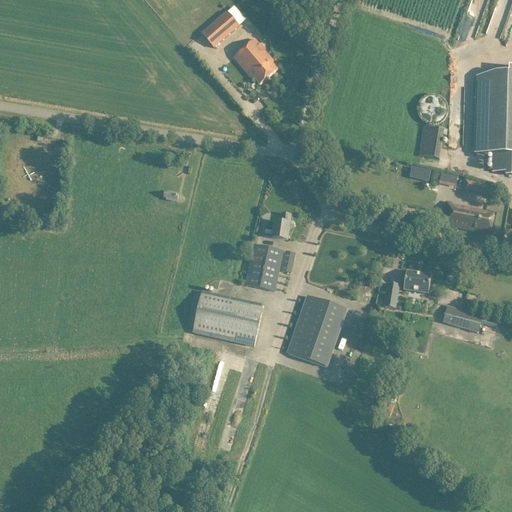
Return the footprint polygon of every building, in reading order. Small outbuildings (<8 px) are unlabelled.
[(243,0),(257,20),(264,15),(253,0),(243,0)] [(227,13),(202,35),(214,49),(239,28),(227,13)] [(255,41),(234,59),(253,81),(254,79),(260,86),(278,71),(272,64),(273,63),(255,41)] [(222,69),(234,83),(245,74),(233,60),(222,69)] [(506,173),(506,176),(511,176),(511,68),(509,69),(509,74),(496,74),(478,77),(476,155),(493,155),(492,173),(506,173)] [(448,124),(446,97),(419,99),(421,126),(448,124)] [(424,126),(419,157),(438,161),(443,137),(447,138),(448,131),(424,126)] [(401,186),(404,177),(394,174),(392,184),(401,186)] [(492,186),(464,180),(462,190),(490,196),(492,186)] [(164,200),(177,203),(178,195),(168,193),(167,194),(165,194),(164,200)] [(489,235),(493,215),(448,205),(445,214),(450,215),(448,226),(489,235)] [(268,223),(267,229),(273,230),(272,239),(288,242),(290,226),(289,226),(291,217),(282,215),(281,224),(275,223),(275,224),(268,223)] [(284,252),(274,250),(254,246),(245,286),(275,293),(284,252)] [(286,253),(281,272),(291,274),(295,255),(286,253)] [(407,273),(404,291),(429,295),(432,277),(407,273)] [(389,285),(385,308),(396,310),(399,287),(389,285)] [(263,307),(254,305),(202,293),(193,334),(254,348),(263,307)] [(346,311),(309,298),(289,355),(326,368),(346,311)] [(448,307),(443,324),(469,331),(469,332),(478,335),(481,325),(483,317),(475,315),(448,307)] [(369,347),(364,360),(377,364),(378,360),(389,363),(391,355),(369,347)]
